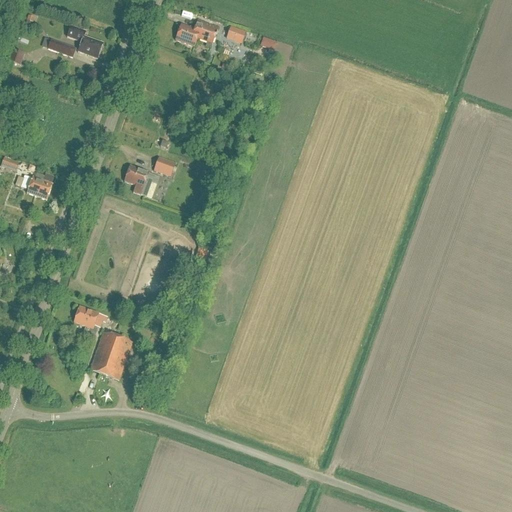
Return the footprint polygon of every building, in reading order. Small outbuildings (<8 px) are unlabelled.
[(30,31),(35,19),(28,16),(24,29),(30,31)] [(212,47),(218,30),(197,23),(194,31),(181,27),(175,43),(194,49),(197,41),(212,47)] [(97,62),(103,46),(84,39),(86,34),(71,29),(67,39),(81,45),(78,55),(97,62)] [(230,30),(228,36),(243,41),(245,35),(230,30)] [(72,60),(75,51),(45,40),(41,48),(72,60)] [(277,45),(264,40),(261,48),(274,53),(277,45)] [(8,63),(20,68),(24,56),(12,52),(8,63)] [(171,178),(174,166),(157,161),(153,173),(171,178)] [(16,174),(18,167),(3,162),(0,168),(16,174)] [(135,188),(133,196),(140,199),(143,191),(146,184),(151,186),(154,177),(149,176),(149,175),(130,169),(124,184),(135,188)] [(21,188),(24,180),(18,178),(16,187),(21,188)] [(46,203),(52,187),(33,180),(27,196),(46,203)] [(2,279),(12,281),(14,270),(3,268),(2,279)] [(98,330),(103,332),(108,320),(80,309),(74,325),(86,329),(83,336),(94,340),(98,330)] [(119,384),(132,345),(104,335),(90,373),(119,384)] [(140,361),(137,371),(147,375),(151,365),(140,361)]
